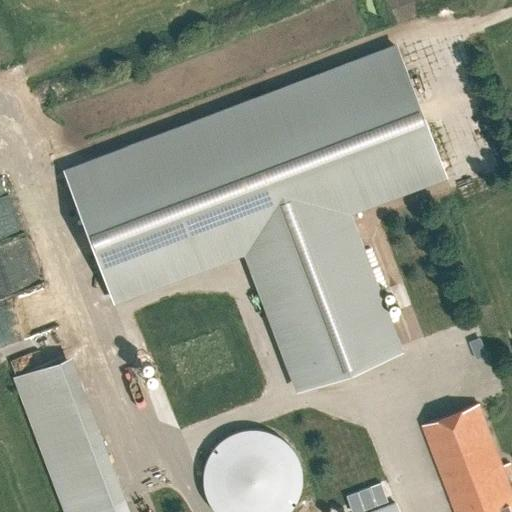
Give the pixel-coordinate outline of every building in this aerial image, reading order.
[(247,247),(263,289),(299,386),(395,349),(343,211),(443,172),(396,47),(66,173),(113,298),(247,247)] [(12,357),(16,370),(39,364),(35,351),(12,357)] [(130,511),(71,355),(15,376),(65,511),(130,511)] [(502,465),(477,402),(423,423),(457,511),(511,511),(511,491),(505,474),(511,471),(511,468),(510,462),(502,465)] [(202,483),(206,496),(213,509),(216,511),(287,511),(288,511),(296,500),(301,487),(301,473),(298,459),(291,447),(281,437),(268,431),(254,428),(240,430),(227,435),(216,444),(208,455),(203,469),(202,483)] [(357,509),(381,502),(376,482),(352,490),(357,509)]
